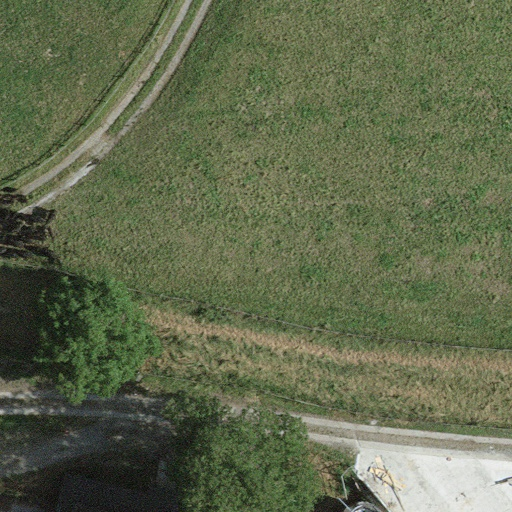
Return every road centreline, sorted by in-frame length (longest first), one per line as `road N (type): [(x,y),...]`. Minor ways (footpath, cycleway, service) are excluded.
road 1 (track): [(511,448),(90,404),(0,405)]
road 2 (track): [(0,216),(41,192),(134,104),(202,0)]
